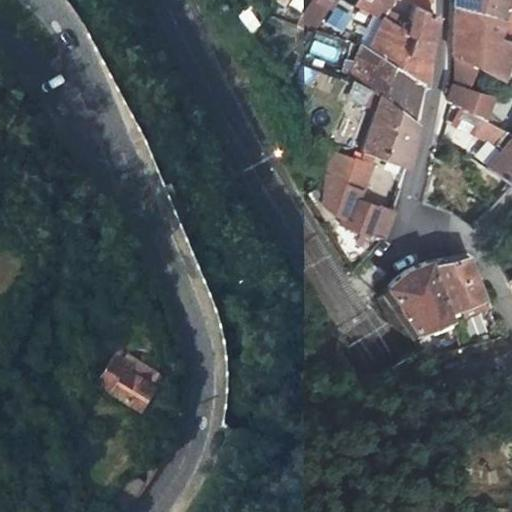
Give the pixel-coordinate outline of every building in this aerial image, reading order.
[(400,0),(353,0),(351,4),(378,20),(379,18),(389,24),(400,0)] [(401,0),(407,2),(424,9),(426,0),(401,0)] [(453,0),(453,6),(503,18),(511,0),(453,0)] [(511,0),(503,18),(496,36),(511,40),(511,0)] [(424,9),(407,2),(403,23),(398,23),(396,28),(408,35),(404,53),(425,56),(430,27),(433,13),(424,9)] [(453,6),(452,25),(451,57),(472,67),(474,68),(505,84),(511,63),(511,40),(496,36),(503,18),(453,6)] [(333,8),(326,25),(342,32),(350,14),(333,8)] [(378,20),(366,52),(418,87),(424,88),(424,70),(425,56),(404,53),(408,35),(396,28),(389,24),(379,18),(378,20)] [(312,41),(308,55),(336,62),(340,48),(312,41)] [(418,87),(366,52),(358,49),(346,78),(353,80),(362,86),(375,95),(392,106),(411,119),(412,114),(415,102),(418,87)] [(482,120),(483,120),(489,97),(467,91),(474,68),(472,67),(451,57),(458,68),(463,71),(459,86),(451,86),(447,101),(482,120)] [(359,105),(372,108),(375,95),(362,86),(359,105)] [(379,157),(392,106),(375,95),(372,108),(361,150),(379,157)] [(411,119),(392,106),(379,157),(405,167),(410,142),(415,115),(412,114),(411,119)] [(511,135),(483,120),(482,120),(475,135),(502,151),(486,169),(469,157),(429,174),(428,181),(422,206),(452,215),(471,227),(477,223),(484,217),(511,187),(511,188),(511,135)] [(314,144),(322,171),(344,178),(342,185),(361,191),(368,163),(314,144)] [(340,195),(358,201),(361,191),(342,185),(340,195)] [(336,216),(363,232),(376,208),(358,201),(340,195),(336,216)] [(392,214),(376,208),(363,232),(377,241),(387,229),(392,214)] [(508,285),(511,280),(511,209),(489,238),(508,285)] [(464,253),(426,263),(448,315),(463,309),(480,302),(482,301),(477,286),(465,255),(464,253)] [(420,336),(431,332),(428,323),(448,315),(426,263),(404,271),(387,288),(401,310),(420,336)] [(480,302),(463,309),(465,316),(483,309),(480,302)] [(87,316),(74,315),(73,334),(86,335),(87,316)] [(462,349),(500,338),(496,329),(459,342),(462,349)] [(101,385),(112,392),(140,410),(154,388),(151,387),(159,374),(130,356),(127,362),(118,356),(101,385)]
